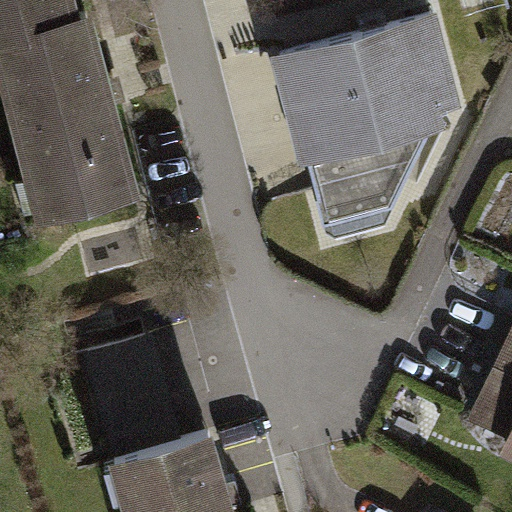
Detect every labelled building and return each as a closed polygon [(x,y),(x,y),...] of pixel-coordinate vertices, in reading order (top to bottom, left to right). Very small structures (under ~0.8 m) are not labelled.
[(0,0),(0,35),(75,15),(70,0),(0,0)] [(281,50),(306,148),(308,148),(319,190),(328,224),(389,207),(397,192),(442,97),(453,95),(431,11),(281,50)] [(87,12),(75,15),(0,35),(0,40),(45,208),(133,184),(108,91),(87,12)] [(397,192),(389,207),(328,224),(319,190),(316,191),(327,230),(337,236),(384,224),(399,194),(397,192)] [(87,346),(119,459),(188,439),(156,327),(87,346)] [(511,329),(486,384),(511,396),(511,430),(511,431),(505,444),(511,447),(511,329)] [(511,430),(511,396),(486,384),(472,412),(511,431),(511,430)] [(119,459),(133,511),(242,511),(237,493),(219,428),(188,439),(119,459)]
